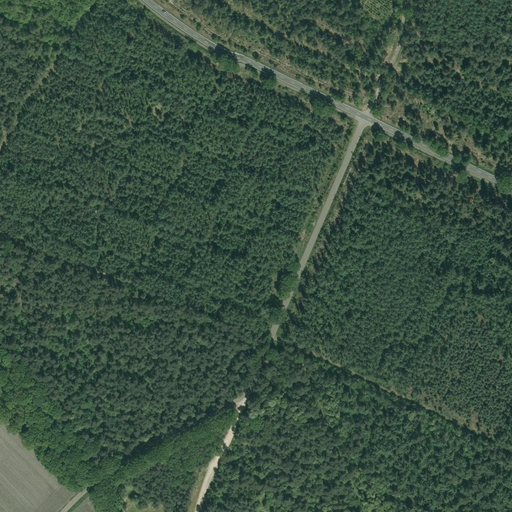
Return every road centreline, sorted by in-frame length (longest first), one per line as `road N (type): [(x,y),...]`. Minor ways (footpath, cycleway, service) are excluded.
road 1 (residential): [(60,511),(124,452),(246,393),(366,118)]
road 2 (secondary): [(366,118),(243,58),(150,0)]
road 3 (secondary): [(511,188),(366,118)]
road 4 (track): [(195,511),(246,393)]
road 5 (track): [(407,0),(400,43),(366,118)]
